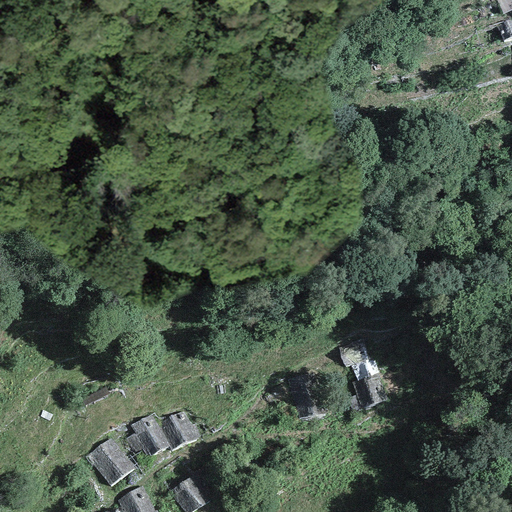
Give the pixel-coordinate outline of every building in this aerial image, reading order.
[(511,21),(497,26),(502,42),(511,39),(511,21)] [(371,340),(346,349),(367,404),(392,395),(371,340)] [(326,418),(313,373),(285,382),(299,426),(326,418)] [(158,427),(152,416),(132,427),(149,459),(167,449),(171,452),(196,438),(183,413),(158,427)] [(135,471),(107,440),(83,461),(111,492),(135,471)] [(190,475),(193,479),(171,493),(183,511),(195,511),(212,502),(203,488),(213,482),(203,466),(190,475)] [(117,500),(120,507),(106,511),(157,511),(142,485),(117,500)]
